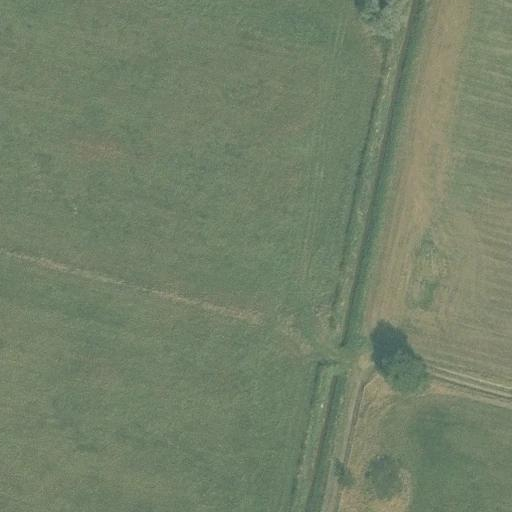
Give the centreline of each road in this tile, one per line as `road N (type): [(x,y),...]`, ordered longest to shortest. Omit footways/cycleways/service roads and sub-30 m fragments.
road 1 (track): [(323,511),(353,376),(370,363),(511,399)]
road 2 (track): [(370,363),(196,328)]
